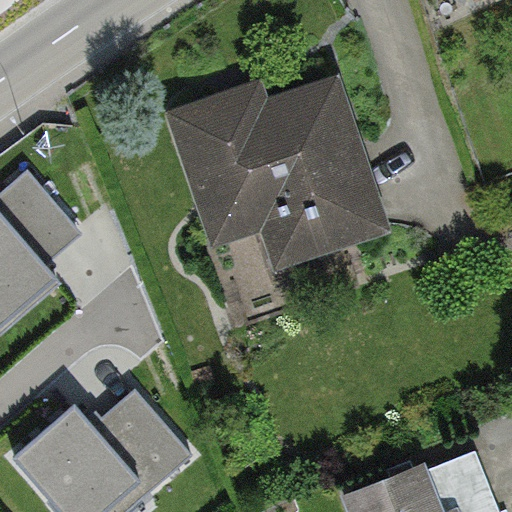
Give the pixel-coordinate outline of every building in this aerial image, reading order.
[(465,0),(471,13),(497,0),(465,0)] [(263,73),(167,106),(214,244),(263,227),(276,264),(392,225),(339,70),(270,93),(263,73)] [(0,200),(0,321),(59,270),(0,200)] [(78,394),(15,448),(69,511),(98,511),(143,471),(78,394)] [(503,511),(483,459),(352,510),(353,511),(503,511)]
